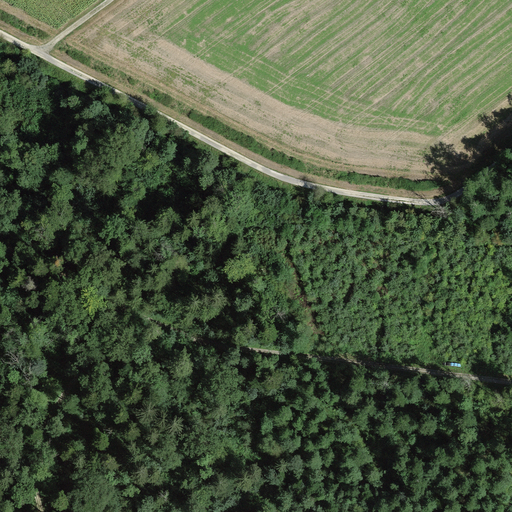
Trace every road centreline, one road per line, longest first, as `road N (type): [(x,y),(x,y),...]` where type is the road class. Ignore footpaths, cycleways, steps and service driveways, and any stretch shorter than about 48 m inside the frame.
road 1 (track): [(0,243),(203,343),(511,382)]
road 2 (track): [(37,51),(252,163),(342,192),(420,203),(456,193),(511,154)]
road 3 (track): [(135,314),(46,419),(35,451),(41,511)]
road 4 (track): [(0,31),(37,51),(108,0)]
